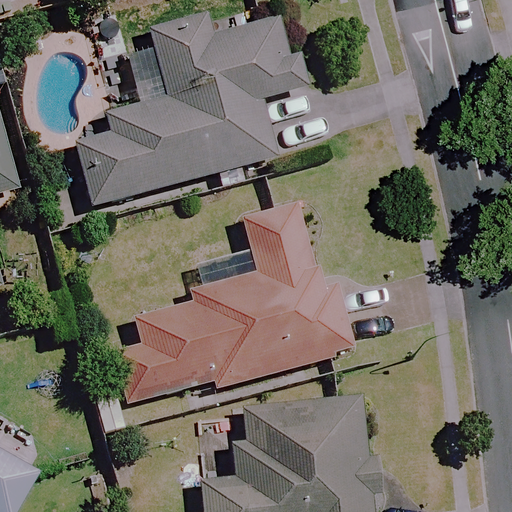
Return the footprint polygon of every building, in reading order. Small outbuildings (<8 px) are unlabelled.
[(227,37),(223,20),(149,40),(153,55),(129,62),(142,111),(106,121),(111,141),(76,150),(92,211),(269,165),(255,108),(311,93),(301,54),(289,57),(280,23),(227,37)] [(0,203),(24,196),(0,112),(0,291),(3,290),(0,279),(0,203)] [(324,299),(301,210),(240,226),(254,279),(190,296),(192,304),(132,320),(141,353),(113,360),(126,410),(212,387),(214,394),(357,356),(341,294),(324,299)] [(386,460),(364,463),(356,401),(240,416),(245,451),(231,453),(235,488),(201,492),(203,511),(376,511),(392,510),(386,460)] [(0,511),(18,511),(35,482),(0,460),(0,511)]
